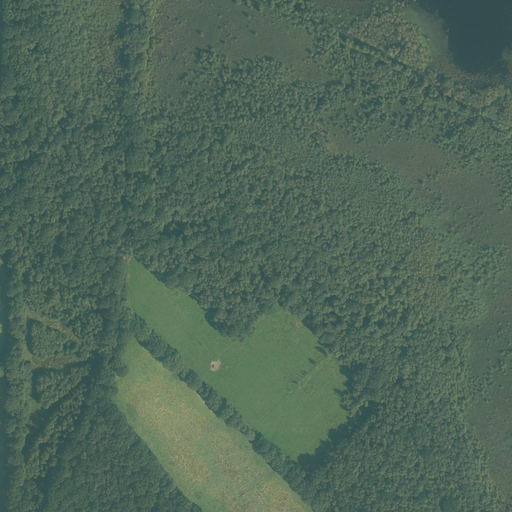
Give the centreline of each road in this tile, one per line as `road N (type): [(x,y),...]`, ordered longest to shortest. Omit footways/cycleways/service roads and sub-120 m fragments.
road 1 (track): [(119,305),(138,0)]
road 2 (track): [(54,511),(116,349),(119,305)]
